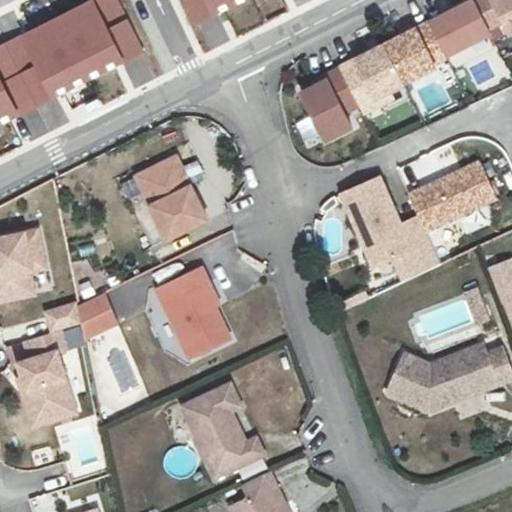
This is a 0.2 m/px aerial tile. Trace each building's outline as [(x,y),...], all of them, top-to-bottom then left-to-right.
[(89,0),(86,0),(1,44),(31,102),(119,57),(89,0)] [(239,0),(185,0),(195,21),(239,0)] [(511,33),(511,0),(476,0),(473,2),(482,19),(487,30),(502,23),(509,35),(511,33)] [(482,19),(473,2),(428,24),(437,40),(444,54),(445,57),(490,35),(487,30),(482,19)] [(384,46),(392,62),(404,84),(435,69),(431,61),(444,54),(437,40),(428,24),(384,46)] [(404,84),(392,62),(384,46),(340,69),(347,83),(359,106),(363,114),(378,106),(374,99),(404,84)] [(347,83),(340,69),(324,77),(327,81),(302,94),(306,103),(326,142),(352,129),(345,114),(359,106),(347,83)] [(0,85),(0,120),(14,113),(0,85)] [(177,156),(137,175),(167,239),(208,220),(177,156)] [(438,181),(408,194),(418,216),(424,230),(495,199),(479,162),(463,170),(464,173),(439,184),(438,181)] [(379,178),(339,196),(373,271),(393,262),(401,280),(439,263),(424,230),(418,216),(400,224),(379,178)] [(31,287),(28,270),(31,270),(29,259),(41,257),(36,229),(0,236),(0,287),(1,293),(31,287)] [(511,259),(511,257),(489,265),(501,298),(511,294),(511,259)] [(201,268),(157,289),(191,358),(231,339),(214,305),(219,303),(201,268)] [(476,282),(463,288),(475,320),(488,315),(476,282)] [(0,300),(32,293),(31,287),(1,293),(0,287),(0,300)] [(104,293),(77,306),(84,340),(118,324),(104,293)] [(65,351),(59,332),(80,325),(75,304),(47,313),(53,333),(24,343),(30,361),(16,365),(34,423),(74,411),(56,354),(65,351)] [(483,345),(430,365),(405,353),(387,391),(429,410),(511,379),(511,372),(503,349),(487,355),(483,345)] [(245,441),(231,411),(241,407),(230,382),(180,405),(213,478),(264,455),(255,437),(245,441)] [(287,511),(269,473),(242,486),(248,499),(229,508),(231,511),(287,511)]
